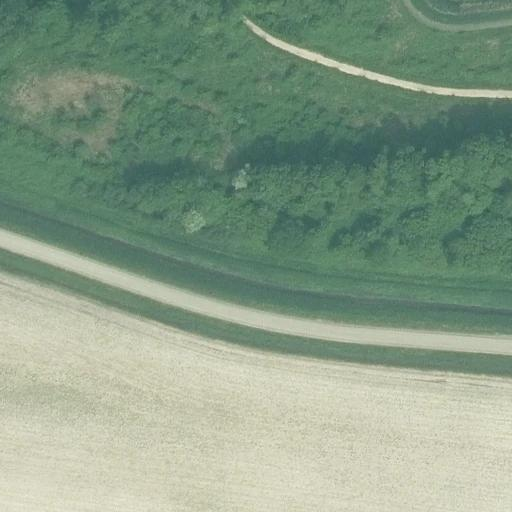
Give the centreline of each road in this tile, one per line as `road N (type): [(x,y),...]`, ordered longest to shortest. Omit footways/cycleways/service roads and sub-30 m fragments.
road 1 (unknown): [(0,175),(212,249),(372,282),(511,292)]
road 2 (unclassified): [(511,346),(274,324),(0,239)]
